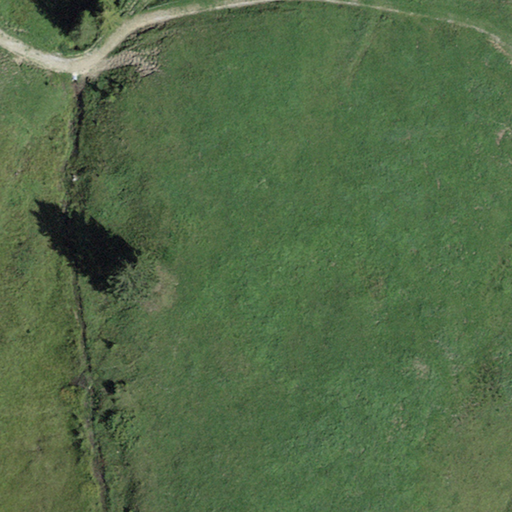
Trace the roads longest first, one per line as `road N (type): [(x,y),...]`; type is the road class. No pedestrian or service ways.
road 1 (track): [(0,42),(64,62),(109,48),(142,21),(252,0)]
road 2 (track): [(315,0),(465,23),(511,49)]
